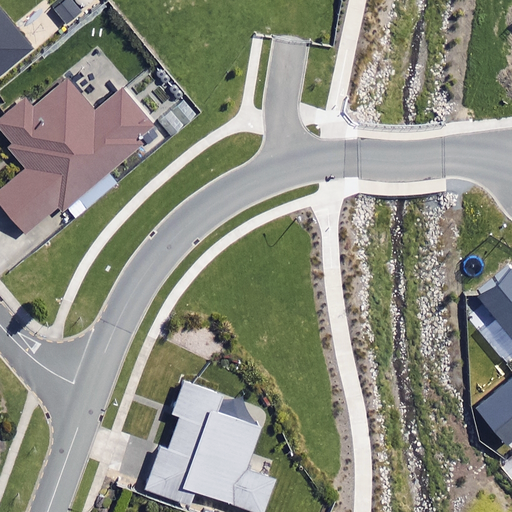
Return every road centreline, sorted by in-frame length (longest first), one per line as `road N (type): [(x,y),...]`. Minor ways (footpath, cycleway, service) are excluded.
road 1 (residential): [(90,389),(115,325),(157,256),(237,189),(331,160),(443,155),(511,165)]
road 2 (residential): [(48,511),(90,389)]
